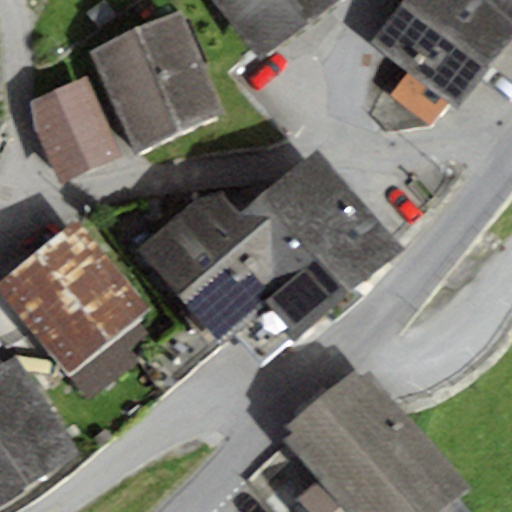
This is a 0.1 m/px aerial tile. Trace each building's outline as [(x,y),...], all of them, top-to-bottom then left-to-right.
[(209,0),(254,61),(337,0),(209,0)] [(455,109),(511,36),(511,19),(486,0),(408,0),(373,45),(409,73),(390,97),(429,127),(448,103),(455,109)] [(511,0),(486,0),(511,19),(511,0)] [(226,116),(180,14),(92,53),(138,155),(226,116)] [(120,158),(87,77),(26,102),(59,183),(120,158)] [(404,251),(316,151),(237,213),(218,195),(199,199),(142,250),(222,341),(262,309),(297,340),(404,251)] [(74,224),(0,283),(0,293),(68,378),(137,323),(147,314),(74,224)] [(137,323),(68,378),(87,401),(155,346),(137,323)] [(0,506),(79,457),(16,356),(0,366),(0,506)] [(470,511),(457,497),(468,487),(367,372),(358,380),(351,371),(287,428),(294,436),(285,444),(320,484),(299,503),(306,511),(470,511)]
